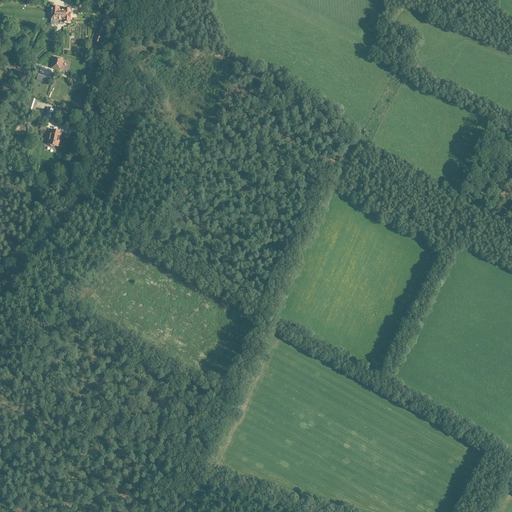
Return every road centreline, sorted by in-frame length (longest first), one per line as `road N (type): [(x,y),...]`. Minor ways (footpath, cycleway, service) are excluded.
road 1 (track): [(0,169),(58,195),(98,201),(130,234),(151,236),(171,217),(234,61)]
road 2 (track): [(96,61),(60,206),(0,269)]
road 3 (track): [(0,103),(71,21),(73,1)]
